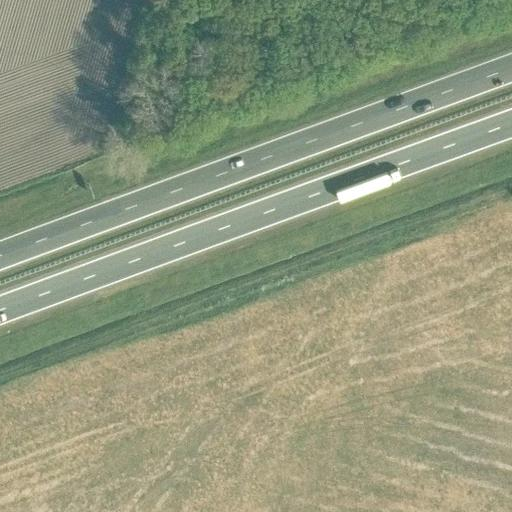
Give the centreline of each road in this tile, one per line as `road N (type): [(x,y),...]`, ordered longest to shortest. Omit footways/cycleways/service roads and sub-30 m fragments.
road 1 (trunk): [(511,66),(0,254)]
road 2 (trunk): [(0,310),(511,123)]
